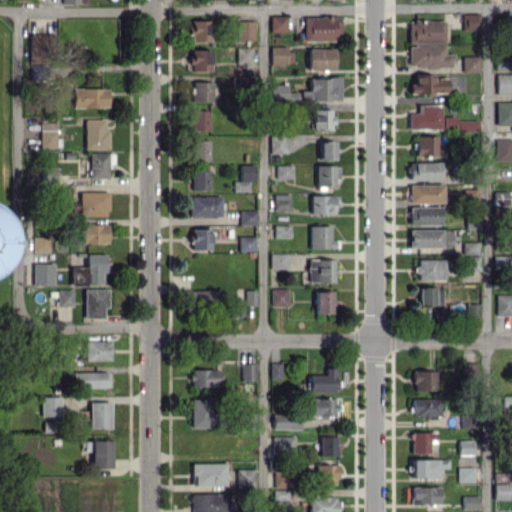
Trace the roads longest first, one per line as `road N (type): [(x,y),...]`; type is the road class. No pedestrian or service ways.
road 1 (tertiary): [(147,0),(148,511)]
road 2 (residential): [(374,0),(374,511)]
road 3 (residential): [(148,339),(511,339)]
